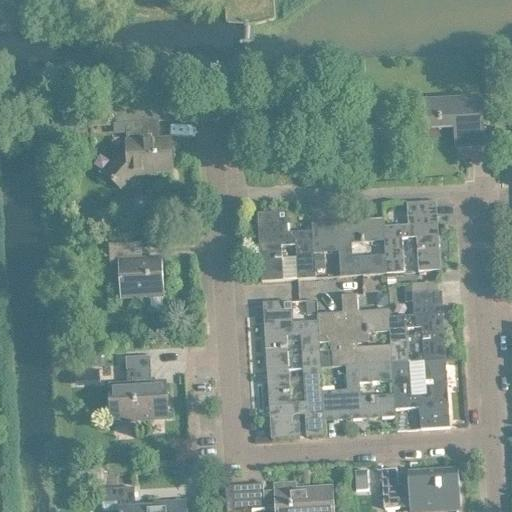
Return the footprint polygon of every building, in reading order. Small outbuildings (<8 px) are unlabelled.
[(426,126),(457,125),(458,145),(468,145),(468,147),(484,146),(481,100),(425,104),(426,126)] [(157,173),(174,172),(172,140),(158,141),(157,133),(158,133),(158,131),(157,131),(157,122),(157,121),(127,122),(127,123),(128,134),(129,134),(129,142),(128,142),(129,156),(123,157),(107,175),(122,189),(133,176),(133,174),(147,173),(147,175),(157,175),(157,173)] [(119,124),(115,124),(115,135),(128,134),(127,123),(119,124)] [(388,274),(442,271),(438,203),(409,205),(410,226),(386,228),(385,228),(386,237),(385,237),(387,257),(388,274)] [(263,282),(317,279),(316,254),(315,254),(314,232),(313,232),(289,233),(288,212),(259,214),(263,282)] [(313,225),(313,232),(314,232),(315,254),(316,254),(341,252),(342,277),(388,274),(387,257),(354,259),(352,239),(385,237),(386,237),(385,228),(386,228),(386,220),(313,225)] [(120,261),(122,299),(165,297),(163,258),(136,260),(135,243),(110,244),(111,262),(120,261)] [(326,254),(316,255),(317,270),(327,270),(326,254)] [(414,287),(406,287),(407,301),(414,301),(414,295),(414,287)] [(447,361),(443,293),(414,295),(414,301),(415,316),(391,318),(391,327),(392,347),(393,347),(394,364),(447,361)] [(318,322),(295,324),(294,302),(264,304),(268,372),(322,368),(321,344),(320,344),(319,322),(318,322)] [(316,303),(308,304),(309,316),(317,316),(316,303)] [(318,315),(318,322),(319,322),(320,344),(321,344),(346,342),(347,367),(394,364),(393,347),(392,347),(359,349),(358,329),(391,327),(391,318),(391,311),(318,315)] [(113,423),(169,420),(167,382),(147,383),(146,371),(152,371),(152,357),(127,358),(128,372),(136,372),(137,384),(111,385),(113,423)] [(397,410),(421,409),(422,431),(451,429),(447,361),(394,364),(395,381),(394,381),(395,401),(396,401),(396,410),(397,410)] [(349,391),(324,393),(323,393),(325,415),(324,415),(324,422),(398,418),(397,410),(396,410),(396,401),(395,401),(362,403),(361,383),(394,381),(395,381),(394,364),(347,367),(349,391)] [(324,415),(325,415),(323,393),(324,393),(322,368),(268,372),(272,440),(302,438),(300,416),(306,416),(308,437),(325,436),(324,422),(324,415)] [(408,415),(398,415),(399,432),(409,431),(408,415)] [(413,488),(400,489),(399,471),(399,470),(398,470),(397,470),(383,470),(385,508),(385,509),(386,510),(387,510),(400,509),(401,509),(401,508),(401,500),(414,499),(414,511),(430,511),(459,510),(458,495),(459,495),(460,494),(460,493),(460,492),(459,492),(458,491),(457,472),(456,471),(455,471),(414,473),(413,473),(413,474),(412,474),(412,475),(413,488)] [(369,471),(357,472),(358,492),(370,491),(369,471)] [(264,492),(264,485),(226,488),(227,489),(228,511),(253,511),(253,510),(277,509),(277,511),(334,511),(333,488),(294,490),(294,484),(273,485),(274,491),(264,492)] [(186,511),(186,503),(170,504),(170,506),(135,508),(135,500),(136,500),(136,499),(135,489),(136,489),(136,488),(103,490),(103,502),(121,501),(122,509),(121,509),(121,511),(186,511)]
